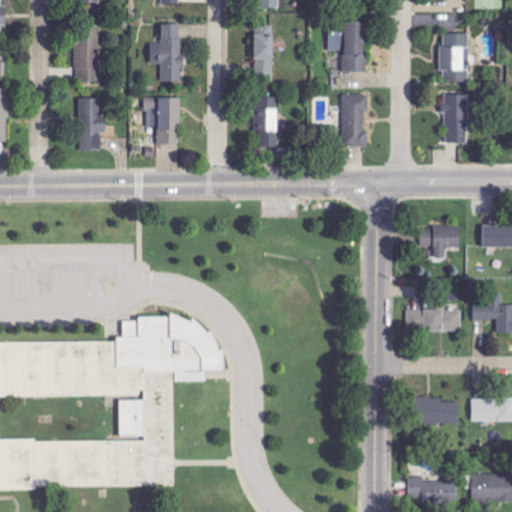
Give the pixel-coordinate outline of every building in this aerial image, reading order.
[(0,0),(0,34),(1,26),(7,27),(8,6),(3,6),(3,0),(0,0)] [(258,0),(259,8),(281,7),(280,0),(258,0)] [(504,0),(488,0),(476,0),(477,9),(504,10),(504,0)] [(344,71),(367,71),(368,21),(347,21),(347,31),(331,31),(330,51),(345,51),(344,71)] [(162,81),(182,81),(183,24),(163,24),(162,43),(152,43),(152,64),(162,64),(162,81)] [(256,78),(274,79),(275,25),(257,25),(256,78)] [(100,81),(100,27),(77,27),(75,81),(100,81)] [(471,34),(443,33),(443,72),(445,72),(444,82),(470,82),(471,34)] [(10,88),(0,87),(0,141),(10,142),(10,88)] [(344,147),(368,146),(368,95),(344,95),(344,147)] [(470,143),(469,95),(445,95),(445,143),(470,143)] [(257,133),(261,133),(261,147),(279,147),(278,97),(256,97),(257,133)] [(182,98),(147,98),(147,126),(159,127),(159,144),(182,144),(182,98)] [(102,99),(81,99),(80,150),(102,150),(102,133),(107,133),(108,115),(102,115),(102,99)] [(511,225),(484,225),(484,247),(511,247),(511,225)] [(422,227),(422,247),(437,246),(437,258),(448,258),(448,248),(462,247),(462,226),(422,227)] [(486,246),(468,246),(469,267),(486,267),(486,246)] [(475,320),(499,320),(499,334),(511,334),(511,329),(511,328),(511,305),(503,306),(503,295),(488,295),(488,302),(475,302),(475,320)] [(463,309),(409,310),(409,332),(463,331),(463,309)] [(0,507),(183,505),(183,353),(0,353),(0,507)] [(461,427),(461,403),(444,402),(445,398),(420,398),(419,426),(461,427)] [(511,398),(473,400),(474,422),(511,421),(511,398)] [(473,503),(511,501),(511,473),(473,475),(473,503)] [(458,481),(423,482),(423,477),(410,477),(410,499),(424,499),(424,503),(458,503),(458,481)]
